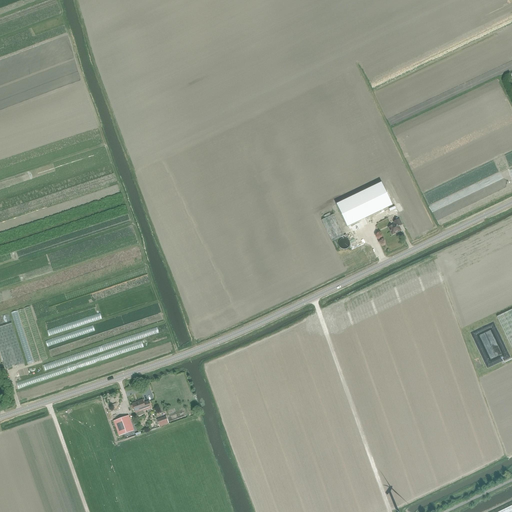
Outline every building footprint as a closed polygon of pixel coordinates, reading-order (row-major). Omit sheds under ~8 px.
[(383,185),(337,204),(349,230),(390,211),(394,209),(383,185)] [(322,220),(332,241),(347,234),(336,213),(322,220)] [(394,224),(388,227),(392,235),(401,230),(399,226),(402,225),(399,219),(393,222),(394,224)] [(511,310),(497,318),(511,347),(511,310)] [(0,327),(0,351),(6,370),(24,364),(11,324),(0,327)] [(132,404),(133,405),(131,406),(132,410),(134,409),(135,412),(142,410),(143,411),(151,408),(149,402),(144,403),(143,400),(139,401),(139,402),(132,404)] [(156,417),(164,415),(162,409),(154,411),(156,417)] [(119,436),(134,431),(129,416),(113,421),(119,436)]
